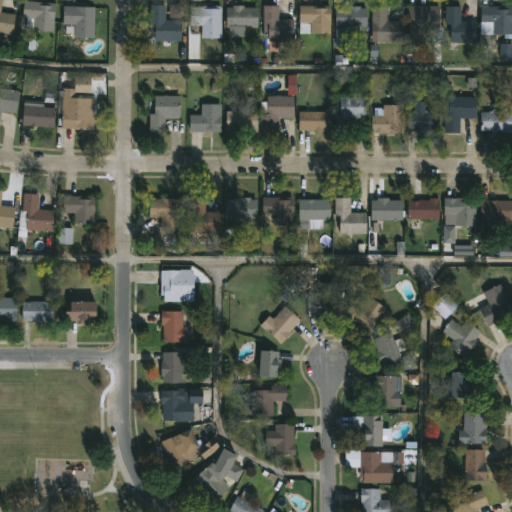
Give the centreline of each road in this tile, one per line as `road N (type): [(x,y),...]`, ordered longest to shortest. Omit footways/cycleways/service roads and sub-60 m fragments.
road 1 (residential): [(511,168),(0,160)]
road 2 (residential): [(126,0),(121,355)]
road 3 (residential): [(164,511),(127,460),(121,355)]
road 4 (residential): [(331,365),(329,511)]
road 5 (residential): [(121,355),(0,356)]
